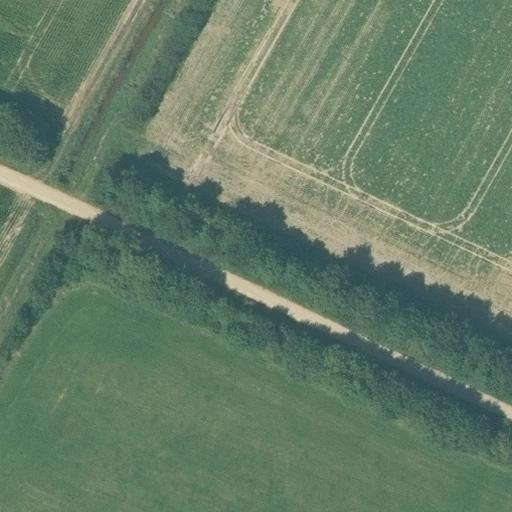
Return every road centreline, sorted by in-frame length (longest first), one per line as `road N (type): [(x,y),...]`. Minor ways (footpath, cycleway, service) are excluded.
road 1 (track): [(0,168),(511,411)]
road 2 (track): [(191,0),(78,206)]
